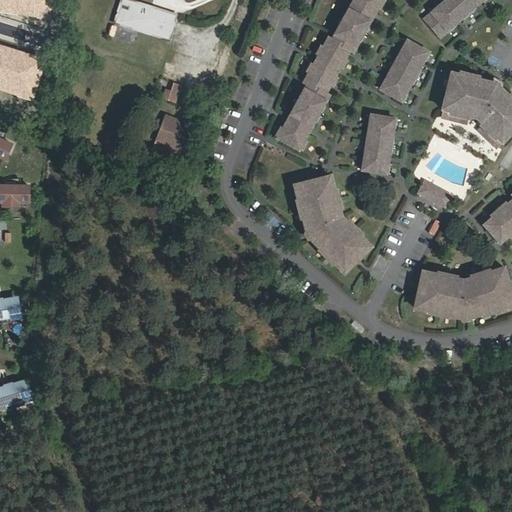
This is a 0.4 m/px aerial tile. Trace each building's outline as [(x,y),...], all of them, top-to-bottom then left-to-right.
[(54,0),(0,0),(0,11),(52,21),(54,0)] [(177,16),(126,0),(122,0),(117,19),(143,27),(142,29),(170,38),(177,16)] [(380,0),(353,0),(357,1),(355,4),(351,12),(347,10),(345,15),(343,14),(339,20),(341,21),(339,24),(338,23),(334,30),(336,31),(333,35),(337,37),(334,43),(330,41),(327,46),(324,44),(321,49),(319,48),(316,54),(318,55),(316,58),(317,58),(337,69),(339,67),(341,68),(344,62),(342,60),(345,56),(341,54),(344,49),(348,51),(351,45),(354,47),(357,42),(359,44),(362,37),(360,36),(362,33),(364,34),(368,27),(366,26),(368,22),(364,20),(369,12),(370,9),(374,11),(376,7),(378,8),(382,1),(380,0)] [(423,19),(439,37),(446,31),(447,33),(454,27),(451,23),(458,17),(461,20),(475,9),(472,5),(477,0),(479,0),(482,2),(484,0),(443,0),(446,2),(439,8),(436,5),(428,11),(430,13),(423,19)] [(114,26),(111,37),(132,42),(135,31),(114,26)] [(429,54),(404,40),(399,48),(403,51),(398,59),(394,57),(386,72),(390,74),(385,83),(381,81),(377,89),(402,102),(406,94),(402,92),(407,84),(411,86),(419,70),(415,68),(420,60),(424,62),(429,54)] [(46,58),(0,43),(0,92),(33,102),(46,58)] [(334,75),(336,72),(337,69),(317,58),(316,58),(315,61),(313,63),(314,64),(313,64),(333,75),(334,75)] [(333,75),(313,64),(314,64),(313,63),(312,66),(310,65),(306,71),(308,73),(306,77),(310,79),(306,85),(310,87),(307,92),(303,90),(301,94),(299,93),(295,100),(297,101),(296,104),(294,103),(290,109),(292,111),(290,115),(293,117),(287,128),(284,126),(281,130),(279,129),(276,135),(278,136),(277,139),(298,150),(299,148),(301,149),(304,143),(302,142),(305,137),(301,135),(307,125),(311,126),(313,122),(315,123),(319,117),(317,116),(319,112),(320,114),(324,107),(322,106),(324,102),(321,100),(324,94),(320,92),(323,87),(327,88),(329,84),(331,85),(335,79),(333,78),(334,75),(333,75)] [(439,118),(466,124),(468,117),(476,119),(481,124),(476,130),(496,149),(511,132),(511,129),(511,128),(511,104),(506,99),(508,97),(499,89),(497,88),(496,87),(494,86),(492,85),(490,84),(488,83),(485,82),(476,80),(476,82),(458,78),(459,75),(450,73),(446,90),(448,91),(448,92),(447,94),(445,93),(439,118)] [(180,100),(182,84),(174,83),(173,89),(166,89),(165,98),(180,100)] [(165,123),(189,133),(192,125),(167,116),(165,123)] [(395,120),(367,116),(366,125),(370,126),(369,135),(365,134),(362,152),(366,152),(365,162),(360,161),(359,170),(387,175),(388,165),(384,165),(386,156),(390,156),(393,139),(388,138),(390,129),(394,129),(395,120)] [(189,133),(165,123),(158,139),(183,149),(189,133)] [(0,137),(0,155),(6,158),(13,143),(4,139),(0,137)] [(179,159),(183,149),(158,139),(154,149),(179,159)] [(310,185),(310,182),(293,187),(297,202),(299,201),(304,219),(301,219),(306,237),(319,251),(321,249),(334,262),(332,264),(343,275),(355,263),(354,261),(354,260),(356,259),(357,261),(370,248),(359,237),(357,239),(344,226),(346,224),(340,218),(338,210),(336,210),(331,193),(334,192),(330,177),(313,181),(313,184),(310,185)] [(428,200),(435,189),(423,182),(417,194),(428,200)] [(31,201),(31,185),(21,185),(7,185),(0,184),(0,201),(3,201),(22,201),(31,201)] [(435,189),(428,200),(430,201),(432,202),(438,190),(437,189),(435,189)] [(443,209),(450,197),(438,190),(432,202),(443,209)] [(511,205),(509,203),(506,206),(504,204),(499,209),(500,211),(497,213),(496,211),(490,216),(492,218),(488,221),(491,224),(486,229),(496,241),(501,236),(504,239),(508,236),(509,238),(511,235),(511,205)] [(506,286),(508,285),(503,268),(488,273),(489,276),(472,281),(471,279),(463,281),(454,280),(454,282),(436,278),(437,276),(421,273),(418,290),(420,290),(420,292),(420,293),(417,292),(413,309),(429,313),(429,310),(447,314),(446,317),(463,320),(465,321),(466,320),(482,315),(481,312),(499,307),(500,309),(511,305),(511,296),(509,288),(507,289),(506,286)] [(0,318),(21,315),(18,299),(2,301),(0,301),(0,318)] [(0,407),(33,397),(29,381),(13,386),(2,389),(0,389),(0,407)]
